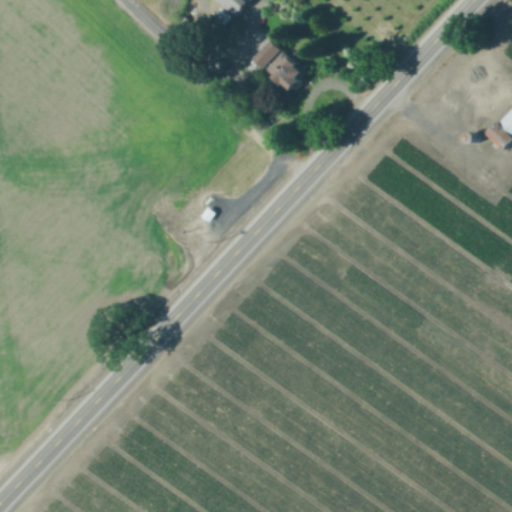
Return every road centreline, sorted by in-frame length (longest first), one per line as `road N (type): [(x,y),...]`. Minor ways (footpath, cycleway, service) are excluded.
road 1 (secondary): [(0,502),(472,0)]
road 2 (track): [(124,0),(310,173)]
